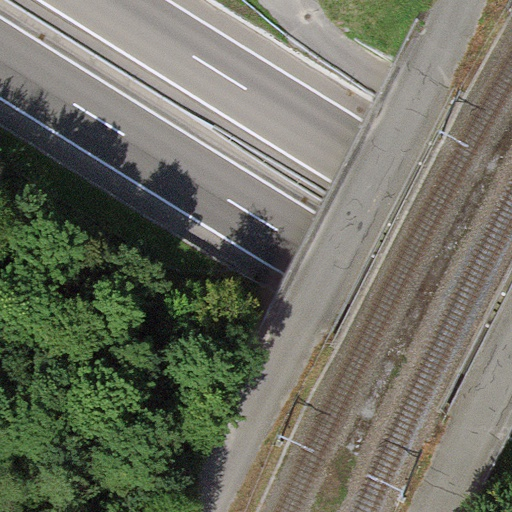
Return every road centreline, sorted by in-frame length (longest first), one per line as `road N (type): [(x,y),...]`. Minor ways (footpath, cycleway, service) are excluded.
road 1 (motorway): [(0,55),(511,372)]
road 2 (track): [(461,0),(204,511)]
road 3 (motorway): [(511,252),(102,0)]
road 4 (track): [(511,154),(387,77),(295,0)]
road 5 (track): [(511,371),(442,511)]
